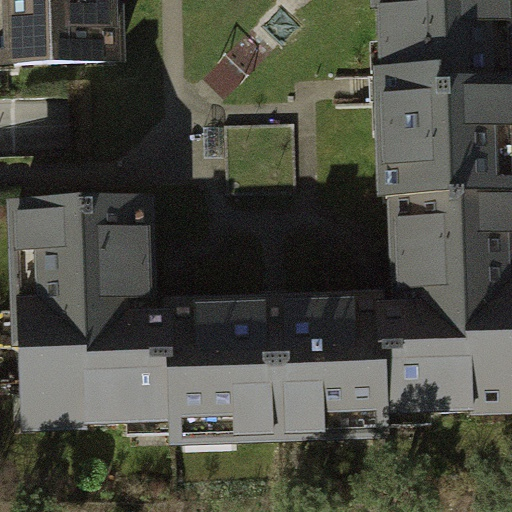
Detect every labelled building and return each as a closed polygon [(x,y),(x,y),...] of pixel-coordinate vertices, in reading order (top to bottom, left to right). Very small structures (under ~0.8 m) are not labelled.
[(112,0),(0,0),(0,11),(1,61),(113,59),(112,0)] [(383,194),(396,194),(498,192),(497,127),(509,127),(508,81),(493,82),(492,21),(505,21),(504,0),(378,0),(381,89),(383,194)] [(511,191),(498,192),(396,194),(398,291),(403,291),(403,303),(403,310),(379,310),(381,406),(426,405),(426,414),(469,413),(469,407),(511,406),(511,318),(510,318),(509,233),(511,233),(511,191)] [(127,415),(169,414),(167,318),(145,319),(144,302),(142,202),(16,204),(17,252),(33,252),(35,335),(21,336),(22,384),(37,384),(38,423),(127,421),(127,415)] [(382,415),(381,406),(379,310),(379,303),(276,305),(167,308),(167,318),(169,414),(169,422),(235,420),(235,433),(321,431),(321,417),(382,415)]
